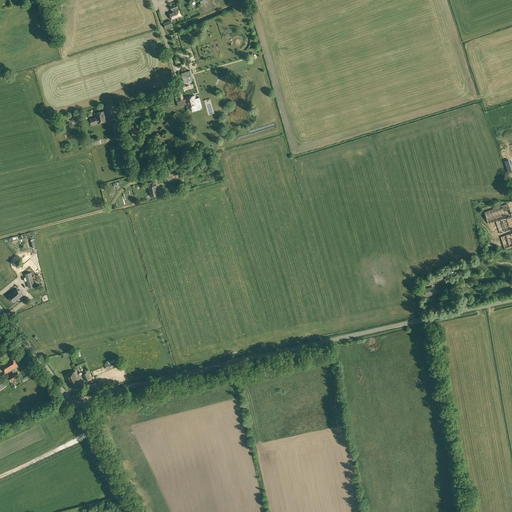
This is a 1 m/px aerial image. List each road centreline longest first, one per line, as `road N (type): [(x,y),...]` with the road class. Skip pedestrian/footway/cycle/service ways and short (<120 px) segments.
road 1 (unclassified): [(72,405),(511,299)]
road 2 (tertiary): [(129,511),(72,405)]
